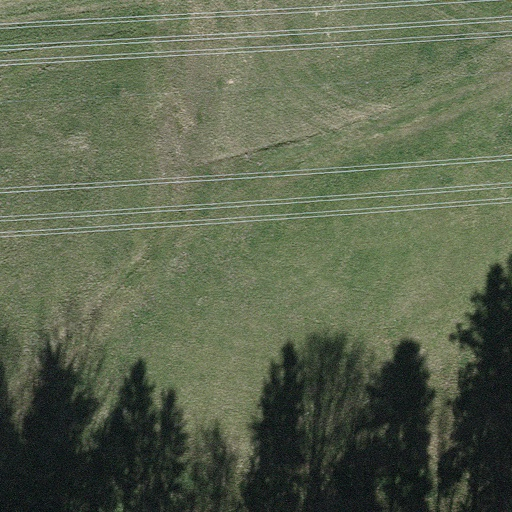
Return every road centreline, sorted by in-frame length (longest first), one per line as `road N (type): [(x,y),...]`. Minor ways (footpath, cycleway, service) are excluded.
road 1 (track): [(165,0),(153,191),(171,242),(300,164),(511,75)]
road 2 (track): [(171,242),(0,415)]
